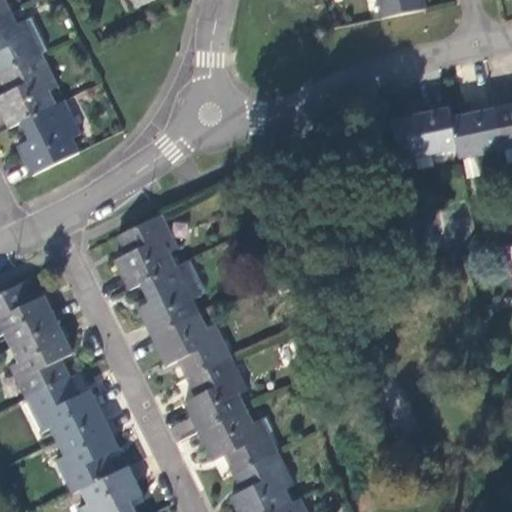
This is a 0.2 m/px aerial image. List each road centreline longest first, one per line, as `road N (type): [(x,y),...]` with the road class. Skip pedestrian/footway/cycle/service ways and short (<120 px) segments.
road 1 (residential): [(195,511),(58,219)]
road 2 (residential): [(249,123),(490,40)]
road 3 (residential): [(58,219),(179,139)]
